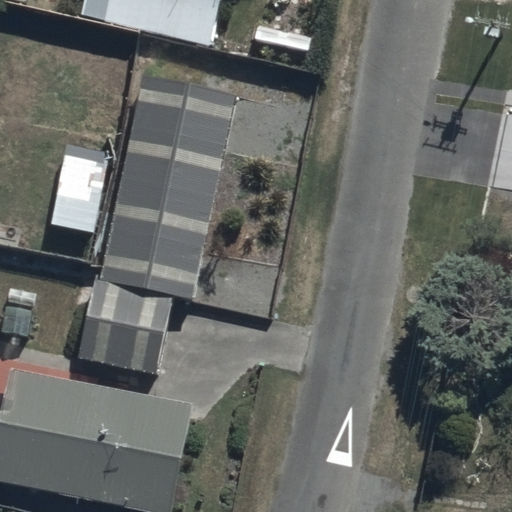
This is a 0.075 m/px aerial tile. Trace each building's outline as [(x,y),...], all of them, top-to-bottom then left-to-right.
[(219,0),(80,0),(76,18),(207,51),(219,0)] [(141,76),(95,280),(76,358),(155,376),(174,298),(189,301),(235,97),(141,76)] [(113,104),(30,89),(24,120),(108,135),(113,104)] [(110,151),(66,142),(48,226),(93,235),(110,151)] [(168,511),(190,408),(9,369),(0,410),(0,483),(132,511),(168,511)]
